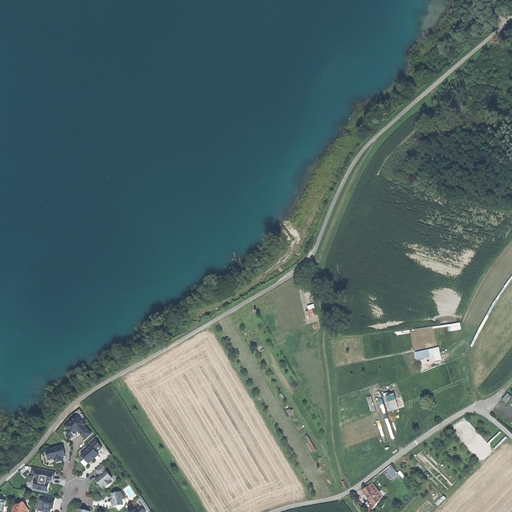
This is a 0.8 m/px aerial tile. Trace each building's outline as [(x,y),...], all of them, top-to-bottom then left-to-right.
[(309,318),(318,314),(315,308),(310,310),(306,312),(309,318)] [(442,361),(439,348),(416,353),(417,361),(432,357),(434,362),(442,361)] [(503,399),(507,402),(511,396),(511,395),(509,392),(503,399)] [(68,432),(72,437),(74,435),(75,436),(76,435),(77,434),(76,433),(81,429),(84,432),(82,433),(87,439),(92,433),(85,425),(87,424),(83,420),(82,421),(77,416),(73,420),(73,421),(68,425),(71,429),(69,430),(68,432)] [(86,459),(90,463),(96,457),(99,453),(98,452),(103,447),(99,442),(99,441),(95,437),(90,442),(93,446),(82,455),(86,459)] [(64,446),(48,451),(50,460),(56,459),(57,462),(60,461),(64,460),(63,456),(66,456),(64,446)] [(102,464),(96,469),(102,476),(101,477),(99,477),(96,479),(97,481),(99,481),(100,483),(101,485),(103,487),(105,485),(108,487),(113,483),(111,481),(113,478),(112,477),(107,471),(108,470),(102,464)] [(39,483),(35,485),(34,488),(46,491),(49,488),(50,486),(50,483),(49,483),(50,479),(52,480),(54,473),(55,471),(33,467),(32,473),(36,474),(38,478),(37,480),(39,483)] [(116,474),(112,477),(113,478),(111,481),(113,483),(119,478),(116,474)] [(363,490),(368,497),(375,492),(369,485),(363,490)] [(113,503),(113,507),(117,507),(125,505),(124,501),(122,499),(125,499),(124,498),(124,495),(123,496),(122,492),(112,494),(113,496),(114,497),(114,500),(112,500),(113,503)] [(377,495),(375,492),(368,497),(372,502),(378,497),(377,495)] [(42,499),(40,509),(46,511),(52,511),(54,510),(55,505),(57,498),(46,495),(45,500),(42,499)] [(127,497),(124,498),(125,499),(122,499),(124,501),(125,505),(117,507),(120,510),(128,502),(127,497)] [(380,499),(378,497),(372,502),(373,503),(375,505),(381,500),(380,499)] [(17,502),(18,505),(19,507),(25,503),(28,508),(31,506),(29,504),(30,500),(28,500),(28,501),(23,499),(17,502)] [(29,511),(30,510),(28,508),(25,503),(19,507),(18,505),(15,507),(13,511),(29,511)]
